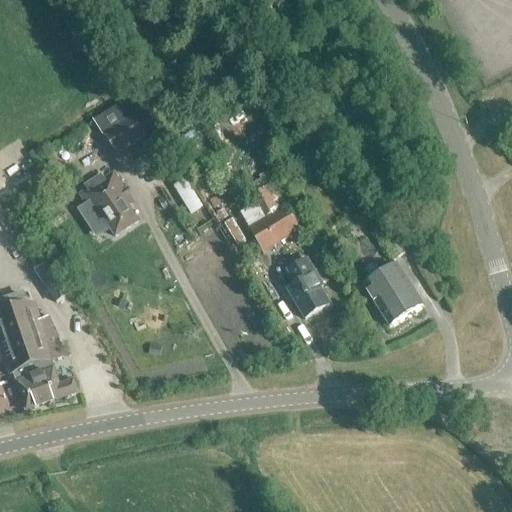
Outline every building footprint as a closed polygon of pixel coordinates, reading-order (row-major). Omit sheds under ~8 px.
[(116,156),(145,137),(133,118),(140,114),(131,99),(93,123),(103,138),(104,137),(116,156)] [(86,207),(79,212),(91,230),(104,222),(115,239),(138,224),(128,208),(133,205),(129,199),(113,174),(103,181),(101,177),(89,185),(92,189),(80,197),(86,207)] [(251,197),(264,219),(283,208),(271,185),(251,197)] [(263,255),(299,233),(285,209),(248,231),(263,255)] [(406,254),(388,227),(376,235),(394,262),(406,254)] [(321,288),(306,261),(288,272),(296,286),(287,292),(303,320),(327,307),(318,290),(321,288)] [(386,330),(421,309),(396,267),(361,288),(386,330)] [(56,305),(67,298),(57,282),(46,289),(56,305)] [(0,316),(0,342),(12,376),(19,394),(19,395),(26,413),(30,412),(65,399),(77,395),(73,382),(64,385),(59,387),(54,373),(52,367),(50,362),(63,358),(56,338),(48,319),(40,322),(37,312),(35,305),(34,304),(28,306),(12,312),(0,316)]
